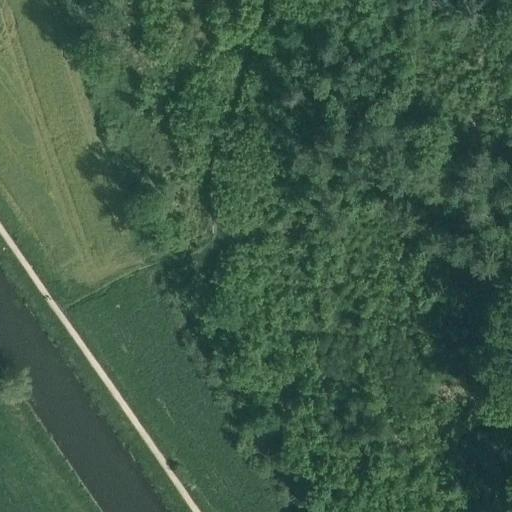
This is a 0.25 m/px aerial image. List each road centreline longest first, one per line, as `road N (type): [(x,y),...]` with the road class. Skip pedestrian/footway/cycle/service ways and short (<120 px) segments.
road 1 (track): [(264,0),(235,77),(230,216),(252,290),(355,511)]
road 2 (track): [(511,299),(235,77)]
road 3 (track): [(230,216),(323,233),(397,211)]
